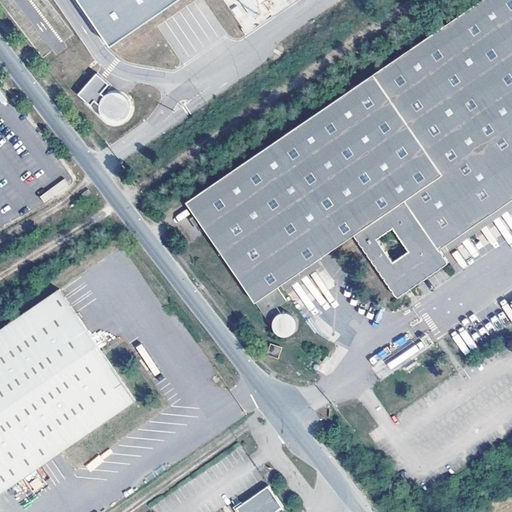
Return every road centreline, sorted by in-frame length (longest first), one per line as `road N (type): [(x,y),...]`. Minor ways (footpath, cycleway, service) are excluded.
road 1 (unclassified): [(0,50),(358,511)]
road 2 (track): [(417,0),(120,205),(0,277)]
